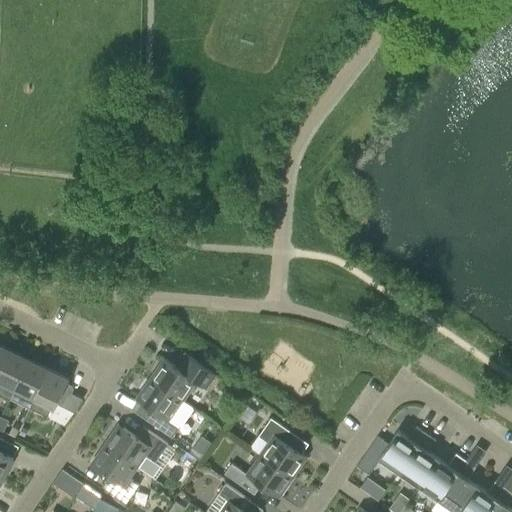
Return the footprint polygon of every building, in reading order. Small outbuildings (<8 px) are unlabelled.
[(0,368),(9,349),(0,344),(0,368)] [(14,390),(29,359),(9,349),(0,368),(0,395),(9,400),(10,399),(14,390)] [(163,358),(149,378),(182,401),(195,381),(205,388),(215,374),(185,354),(176,367),(163,358)] [(14,390),(10,399),(28,407),(29,408),(48,368),(29,359),(14,390)] [(68,378),(48,368),(29,408),(46,417),(50,407),(53,409),(56,403),(74,412),(81,398),(63,389),(68,378)] [(192,407),(182,401),(149,378),(136,398),(159,414),(152,424),(171,437),(192,407)] [(9,420),(1,416),(0,418),(0,429),(4,431),(9,420)] [(267,443),(259,454),(292,477),(306,457),(283,441),(290,431),(270,417),(257,436),(267,443)] [(117,424),(104,443),(137,466),(144,455),(154,462),(167,443),(147,430),(140,440),(117,424)] [(368,474),(379,459),(398,472),(426,432),(416,425),(407,437),(397,430),(388,443),(377,435),(356,465),(368,474)] [(18,434),(24,437),(28,429),(22,426),(18,434)] [(428,451),(436,439),(426,432),(398,472),(418,486),(437,458),(428,451)] [(0,475),(3,477),(13,457),(0,450),(0,446),(4,439),(0,437),(0,475)] [(129,478),(137,466),(104,443),(90,462),(113,479),(106,489),(126,503),(139,484),(129,478)] [(437,458),(418,486),(438,499),(465,460),(455,453),(447,464),(437,458)] [(278,496),(292,477),(259,454),(246,473),(231,463),(224,473),(248,491),(256,481),(278,496)] [(465,460),(438,499),(455,511),(457,511),(477,485),(467,478),(475,467),(465,460)] [(135,511),(66,469),(57,483),(104,511),(135,511)] [(477,485),(457,511),(487,511),(504,487),(494,480),(487,492),(477,485)] [(227,500),(218,511),(244,511),(237,507),(244,497),(224,483),(217,493),(227,500)] [(379,486),(372,495),(378,500),(384,490),(379,486)] [(511,511),(511,509),(506,505),(511,497),(511,492),(504,487),(487,511),(511,511)]
